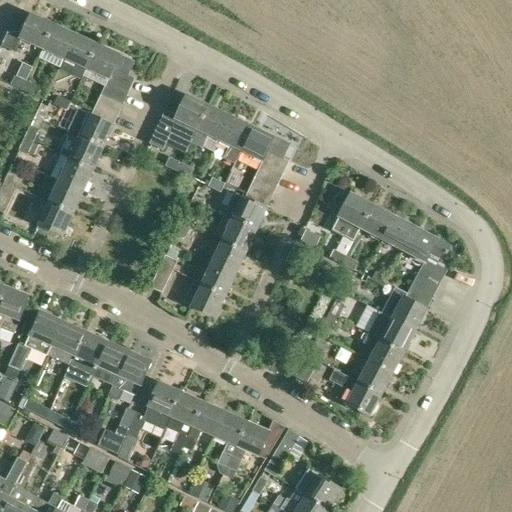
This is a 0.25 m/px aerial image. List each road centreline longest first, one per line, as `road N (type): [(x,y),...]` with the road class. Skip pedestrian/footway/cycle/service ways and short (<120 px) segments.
road 1 (residential): [(390,475),(227,366),(0,244)]
road 2 (residential): [(390,475),(478,311),(491,260),(473,222),(335,135)]
road 3 (residential): [(335,135),(185,46)]
